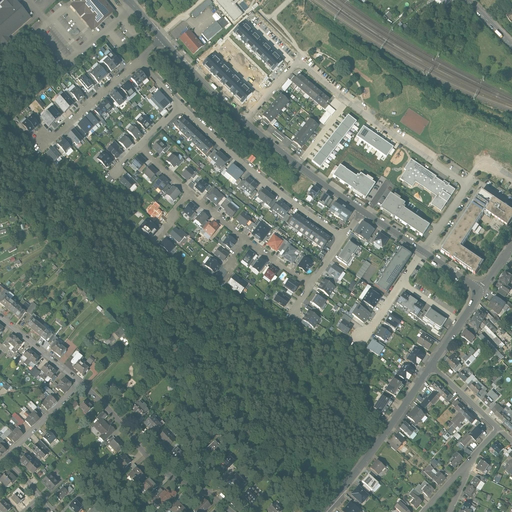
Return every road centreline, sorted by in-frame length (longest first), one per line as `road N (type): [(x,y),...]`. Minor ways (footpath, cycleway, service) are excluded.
road 1 (residential): [(180,106),(342,237)]
road 2 (residential): [(231,511),(157,465),(80,382)]
road 3 (residential): [(323,511),(431,365)]
road 4 (residential): [(467,184),(347,99)]
road 5 (residential): [(347,99),(296,60),(244,120)]
